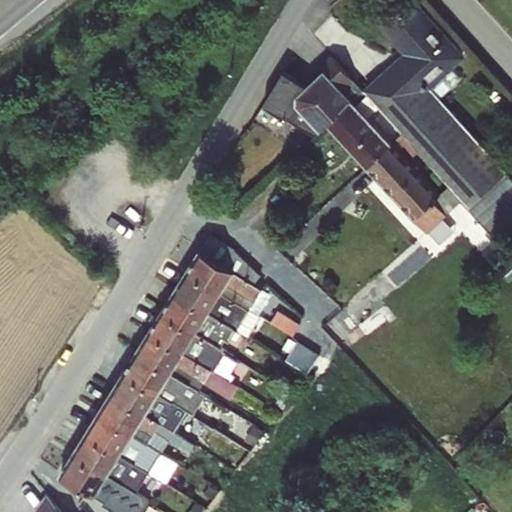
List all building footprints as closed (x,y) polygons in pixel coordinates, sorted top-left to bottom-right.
[(409,208),(427,230),(456,205),(375,111),(377,108),(394,116),(419,145),(441,155),(434,161),(474,207),(488,214),(495,198),(511,183),(511,173),(434,83),(468,54),(421,0),(400,0),(378,20),(403,50),(364,84),(339,55),(332,72),(318,66),(304,78),(277,66),(261,103),(286,115),(298,105),(313,122),(335,132),(396,202),(409,208)] [(100,498),(224,261),(228,263),(236,246),(212,234),(204,248),(187,239),(62,478),(100,498)] [(233,268),(221,289),(251,306),(263,285),(233,268)] [(233,399),(255,360),(199,330),(178,369),(233,399)] [(134,434),(124,453),(170,477),(180,458),(134,434)] [(121,511),(141,511),(151,498),(111,470),(95,493),(121,511)] [(71,511),(53,498),(41,511),(71,511)]
